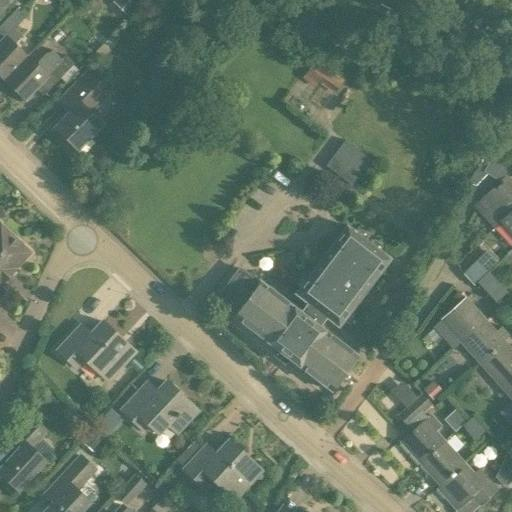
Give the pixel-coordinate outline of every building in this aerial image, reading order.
[(0,0),(0,14),(13,0),(0,0)] [(0,41),(0,76),(4,80),(27,56),(15,44),(22,36),(14,29),(26,17),(17,9),(0,26),(8,34),(0,41)] [(37,66),(27,56),(4,80),(25,100),(50,74),(58,81),(75,64),(66,55),(61,60),(52,50),(49,53),(45,53),(38,61),(38,64),(37,66)] [(343,80),(315,60),(306,73),(333,93),(343,80)] [(91,114),(111,93),(87,70),(70,88),(81,99),(53,128),(77,151),(102,124),(91,114)] [(350,185),(369,160),(344,141),(325,166),(350,185)] [(500,221),(500,222),(511,210),(511,188),(503,179),(477,204),(486,213),(482,216),(493,228),(500,221)] [(511,210),(500,222),(511,234),(511,210)] [(335,341),(323,332),(316,327),(323,318),(335,327),(386,258),(342,226),(291,295),(303,304),(297,313),(257,283),(256,285),(233,316),(232,318),(310,376),(335,341)] [(0,284),(14,270),(14,269),(28,254),(0,227),(0,284)] [(473,284),(485,272),(475,261),(462,274),(473,284)] [(213,302),(233,316),(256,285),(236,271),(213,302)] [(452,349),(460,341),(484,321),(464,298),(440,319),(444,322),(435,330),(452,349)] [(108,381),(134,352),(101,321),(89,334),(80,326),(57,351),(76,368),(84,359),(108,381)] [(460,341),(479,362),(502,341),(484,321),(460,341)] [(355,356),(335,341),(310,376),(330,390),(355,356)] [(479,362),(510,397),(511,394),(511,351),(502,341),(479,362)] [(402,379),(391,389),(407,406),(418,396),(402,379)] [(176,433),(197,410),(166,381),(150,399),(140,390),(121,411),(142,431),(148,424),(158,434),(167,424),(176,433)] [(401,442),(419,463),(443,441),(433,431),(439,425),(430,414),(426,418),(421,412),(430,404),(421,394),(398,416),(412,431),(401,442)] [(457,410),(446,417),(454,430),(465,423),(457,410)] [(477,437),(486,427),(474,415),(464,424),(477,437)] [(30,448),(46,432),(31,418),(12,438),(21,447),(0,469),(0,474),(17,491),(44,462),(30,448)] [(234,500),(261,470),(229,440),(215,455),(206,446),(184,469),(202,487),(211,478),(234,500)] [(196,441),(175,460),(180,466),(201,447),(196,441)] [(419,463),(439,484),(463,463),(443,441),(419,463)] [(77,491),(95,471),(80,457),(57,481),(66,489),(44,511),(80,511),(89,503),(77,491)] [(463,463),(439,484),(439,485),(436,487),(455,509),(471,494),(479,503),(497,488),(479,468),(473,473),(463,463)] [(126,507),(145,486),(134,475),(115,496),(126,507)]
